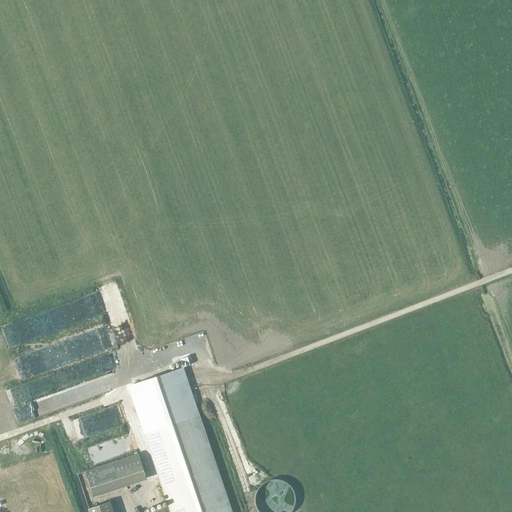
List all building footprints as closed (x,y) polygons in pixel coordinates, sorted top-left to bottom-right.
[(92,349),(113,341),(107,324),(85,332),(92,349)] [(230,511),(182,368),(130,386),(172,511),(230,511)] [(66,403),(77,397),(70,386),(59,392),(66,403)] [(138,454),(85,472),(92,491),(146,473),(139,454),(138,454)] [(297,500),(297,496),(297,491),(296,488),(295,485),(292,482),(289,479),(285,477),(282,476),(278,476),(275,476),(270,477),(267,479),(264,481),(261,484),(259,488),(258,491),(258,495),(258,500),(259,503),(261,506),(263,509),(266,511),(288,511),(292,510),(294,507),(296,504),(297,500)] [(89,509),(89,511),(113,511),(110,502),(89,509)]
